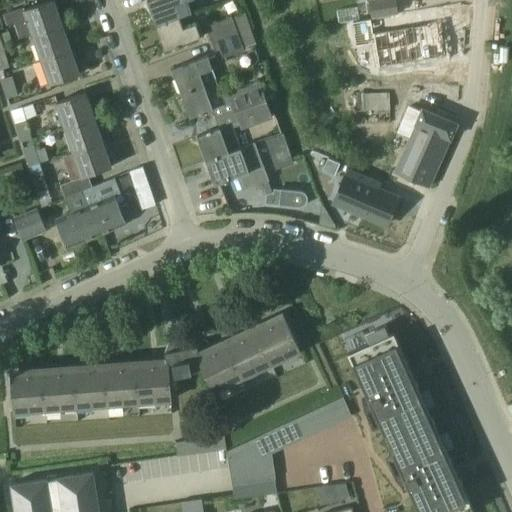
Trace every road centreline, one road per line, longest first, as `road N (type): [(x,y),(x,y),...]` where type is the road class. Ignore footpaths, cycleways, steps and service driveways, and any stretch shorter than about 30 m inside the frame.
road 1 (residential): [(479,0),(474,117),(408,288)]
road 2 (residential): [(186,244),(103,0)]
road 3 (residential): [(408,288),(355,264),(282,247),(186,244)]
road 4 (residential): [(511,469),(456,339),(408,288)]
road 5 (residential): [(186,244),(0,330)]
